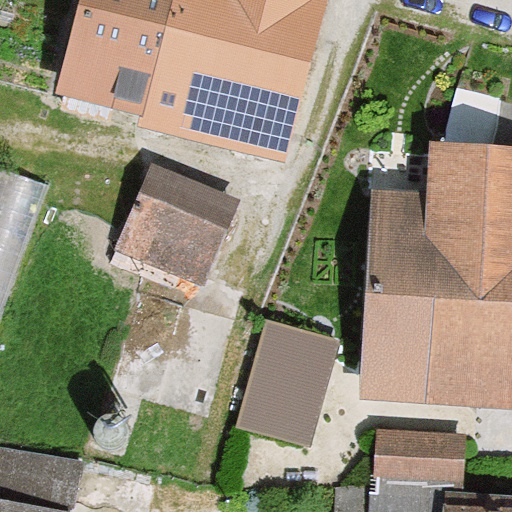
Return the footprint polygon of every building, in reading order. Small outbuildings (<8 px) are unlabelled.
[(356,0),(106,0),(83,97),(319,154),(356,0)] [(459,193),(399,190),(389,383),(511,389),(511,137),(462,135),(459,193)] [(0,323),(52,173),(0,155),(0,323)] [(252,200),(169,161),(128,248),(211,287),(252,200)] [(349,335),(278,317),(252,422),(322,440),(349,335)] [(82,511),(84,502),(0,487),(0,511),(82,511)] [(511,511),(511,496),(466,495),(465,511),(511,511)]
